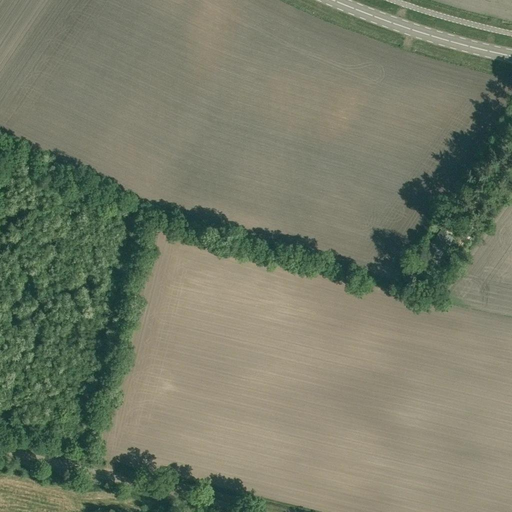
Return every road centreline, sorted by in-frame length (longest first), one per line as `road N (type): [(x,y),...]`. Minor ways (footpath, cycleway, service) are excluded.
road 1 (track): [(0,449),(5,409),(56,258),(46,211),(51,194)]
road 2 (unclassified): [(249,511),(0,449)]
road 3 (secondary): [(511,56),(332,0)]
